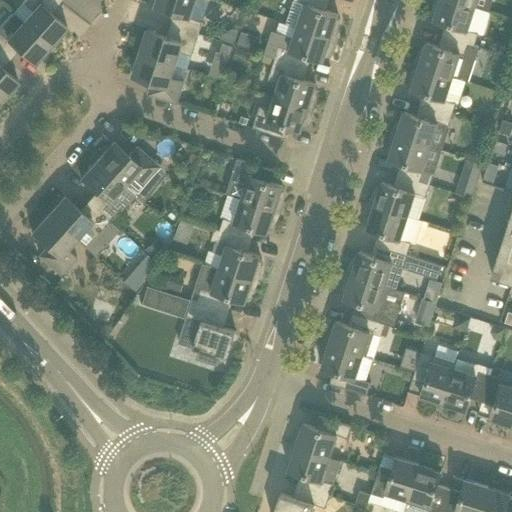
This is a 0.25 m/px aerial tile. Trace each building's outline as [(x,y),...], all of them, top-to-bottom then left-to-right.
[(60,1),(58,0),(23,0),(22,2),(32,11),(23,21),(51,45),(67,27),(59,20),(59,19),(59,18),(58,19),(52,13),(60,1)] [(195,0),(157,0),(155,6),(166,10),(165,10),(166,11),(167,10),(175,13),(171,24),(199,33),(203,21),(190,17),(195,0)] [(339,14),(322,9),(324,0),(293,0),(286,23),(297,27),(297,26),(336,39),(337,34),(338,32),(338,30),(339,25),(339,21),(337,20),(339,14)] [(434,9),(434,12),(436,13),(434,19),(451,24),(447,36),(475,45),(479,33),(468,30),(476,7),(454,0),(435,0),(435,3),(434,7),(434,9)] [(0,26),(0,48),(11,58),(19,50),(25,55),(25,56),(26,57),(26,56),(34,63),(51,45),(23,21),(14,11),(0,26)] [(175,64),(179,52),(192,56),(199,33),(171,24),(168,36),(160,33),(160,32),(158,32),(159,33),(148,29),(141,53),(175,64)] [(326,55),(328,56),(330,52),(332,48),(334,43),(336,39),(297,26),(297,27),(293,38),(272,30),(265,54),(275,58),(303,67),(307,55),(324,61),(326,55)] [(425,48),(423,47),(420,51),(418,54),(417,58),(416,60),(415,64),(453,76),(469,81),(480,47),(475,45),(447,36),(444,48),(427,42),(425,48)] [(223,43),(220,52),(230,55),(233,46),(223,43)] [(247,63),(251,51),(237,47),(233,59),(247,64),(247,63)] [(0,48),(0,97),(2,99),(18,81),(10,74),(11,74),(10,72),(9,73),(3,67),(11,58),(0,48)] [(153,82),(149,94),(177,103),(184,81),(171,76),(175,64),(141,53),(133,76),(143,79),(143,80),(144,81),(145,80),(153,82)] [(511,56),(508,55),(503,69),(509,71),(511,59),(511,56)] [(316,84),(299,79),(303,67),(275,58),(268,79),(279,83),(275,96),(313,109),(314,106),(315,102),(316,97),(316,95),(317,91),(314,90),(316,84)] [(412,77),(411,82),(414,83),(412,89),(429,94),(425,106),(453,115),(456,103),(446,99),(453,76),(415,64),(413,68),(412,73),(412,77)] [(270,110),(260,106),(253,128),(285,138),(286,137),(281,136),(284,125),(301,130),(303,125),(305,125),(307,123),(308,121),(310,116),(312,111),(313,109),(275,96),(270,110)] [(402,118),(400,117),(398,120),(395,126),(394,130),(392,134),(431,146),(438,123),(449,127),(453,115),(425,106),(421,117),(404,112),(402,118)] [(237,122),(245,124),(247,118),(239,116),(237,122)] [(511,130),(511,123),(504,121),(500,131),(506,134),(511,130)] [(150,138),(153,131),(144,128),(141,137),(147,140),(150,138)] [(389,147),(389,152),(391,152),(389,158),(406,164),(402,175),(430,184),(434,172),(423,169),(431,146),(392,134),(391,138),(390,142),(389,147)] [(493,151),(505,155),(508,144),(497,140),(493,151)] [(133,174),(143,184),(159,166),(137,146),(129,155),(123,150),(123,148),(122,148),(122,149),(114,141),(97,160),(124,184),(133,174)] [(238,158),(234,170),(249,175),(242,198),(280,211),(282,205),(283,199),(283,196),(284,193),(281,192),(283,186),(266,181),(270,170),(275,171),(275,170),(238,158)] [(124,184),(97,160),(81,178),(89,185),(88,186),(89,187),(90,186),(96,192),(88,201),(110,220),(135,193),(124,184)] [(489,162),(486,173),(496,176),(500,165),(489,162)] [(380,187),(378,187),(375,191),(373,195),(371,199),(370,203),(408,216),(416,193),(426,196),(430,184),(402,175),(399,187),(382,181),(380,187)] [(474,187),(460,182),(456,193),(471,198),(474,187)] [(65,196),(48,214),(76,238),(84,229),(94,238),(110,220),(88,201),(80,210),(74,204),(74,203),(73,202),(73,203),(65,196)] [(270,227),(272,227),(275,223),(277,219),(279,215),(280,211),(242,198),(234,221),(224,218),(220,229),(220,230),(248,239),(251,227),(268,232),(270,227)] [(367,217),(366,221),(369,222),(367,228),(384,233),(380,245),(408,254),(412,242),(416,243),(423,220),(408,216),(370,203),(368,208),(367,212),(367,217)] [(511,212),(492,275),(511,281),(511,212)] [(61,275),(77,257),(67,248),(76,238),(48,214),(32,232),(40,240),(39,240),(40,241),(41,241),(47,246),(39,255),(61,275)] [(422,225),(418,242),(441,248),(446,231),(422,225)] [(213,251),(224,254),(219,268),(258,280),(259,276),(260,271),(261,262),(259,262),(261,256),(244,250),(248,239),(220,230),(220,229),(215,228),(211,240),(216,241),(213,251)] [(162,250),(155,241),(145,250),(152,258),(162,250)] [(357,257),(355,256),(353,260),(351,264),(349,269),(347,273),(386,285),(396,289),(404,266),(408,254),(380,245),(376,256),(359,251),(357,257)] [(430,324),(448,265),(412,254),(407,269),(430,275),(416,320),(430,324)] [(143,279),(157,263),(148,256),(134,271),(143,279)] [(248,296),(250,297),(252,293),(254,289),(256,285),(258,280),(219,268),(205,263),(193,298),(225,308),(229,297),(246,302),(248,296)] [(344,286),(344,291),(346,292),(344,298),(361,303),(357,315),(385,324),(390,325),(394,313),(379,308),(386,285),(347,273),(346,277),(345,282),(344,286)] [(174,314),(180,296),(147,285),(141,303),(174,314)] [(466,331),(471,317),(458,313),(455,322),(458,329),(466,331)] [(335,327),(333,326),(330,329),(328,335),(326,339),(325,343),(363,355),(374,359),(385,324),(357,315),(354,326),(337,321),(335,327)] [(396,327),(403,329),(406,321),(399,319),(396,327)] [(220,326),(202,320),(194,347),(201,350),(198,357),(218,364),(220,356),(228,358),(236,331),(220,326)] [(501,341),(506,328),(493,324),(491,331),(494,338),(501,341)] [(356,378),(363,355),(325,343),(324,345),(323,349),(322,354),(322,356),(321,361),(324,361),(322,367),(339,373),(335,383),(330,382),(330,383),(367,395),(371,383),(356,378)] [(456,363),(434,356),(421,351),(420,356),(415,371),(413,379),(425,383),(421,395),(443,402),(454,368),(456,363)] [(470,398),(482,402),(491,374),(478,370),(477,375),(454,368),(443,402),(465,409),(464,413),(465,413),(470,398)] [(490,418),(511,424),(511,386),(502,383),(504,378),(491,374),(482,402),(494,406),(490,418)] [(352,426),(320,415),(319,416),(324,418),(321,428),(304,423),(302,429),(300,428),(296,435),(295,438),(292,445),(330,457),(338,434),(348,438),(352,426)] [(334,483),(333,483),(341,460),(330,457),(292,445),(291,447),(290,451),(289,458),(288,463),(291,463),(289,469),(306,475),(302,486),(330,495),(334,483)] [(404,511),(408,499),(419,464),(397,457),(393,469),(380,465),(369,501),(403,511),(404,511)] [(428,511),(430,511),(442,511),(450,487),(438,484),(443,468),(442,467),(441,471),(419,464),(408,499),(430,506),(428,511)] [(480,511),(489,487),(466,479),(462,491),(450,487),(442,511),(480,511)] [(312,511),(315,504),(326,507),(330,495),(302,486),(298,498),(281,493),(275,511),(312,511)] [(511,511),(511,507),(508,506),(511,491),(511,490),(510,494),(489,487),(480,511),(511,511)] [(366,507),(371,494),(360,490),(355,503),(366,507)]
